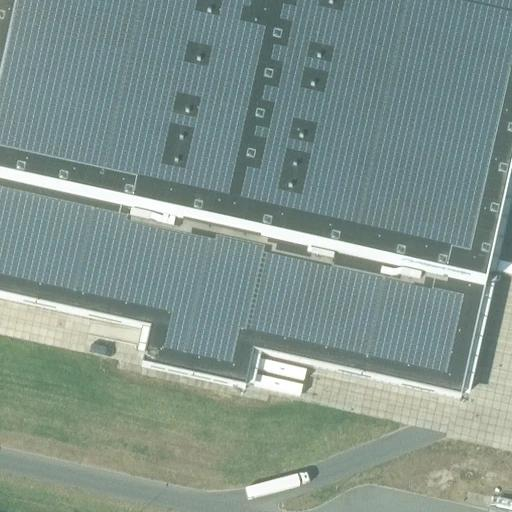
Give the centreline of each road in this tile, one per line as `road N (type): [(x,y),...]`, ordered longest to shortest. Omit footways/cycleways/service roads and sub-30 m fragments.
road 1 (unknown): [(511,445),(482,461),(426,465),(229,511)]
road 2 (unclassified): [(0,460),(230,511)]
